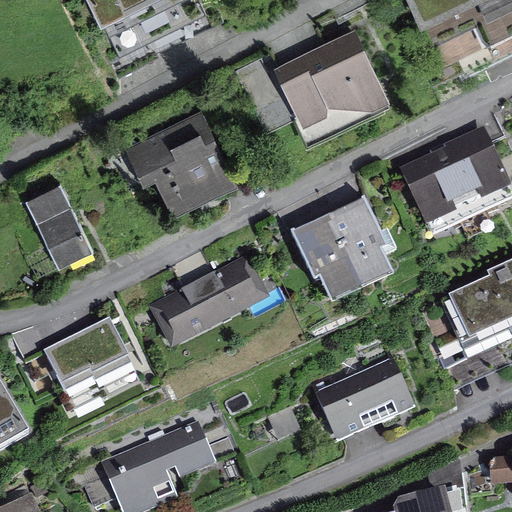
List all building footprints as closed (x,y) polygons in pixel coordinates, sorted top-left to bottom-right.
[(108,53),(202,9),(197,0),(109,0),(88,10),(108,53)] [(511,0),(405,0),(441,73),(459,65),(464,76),(511,52),(511,0)] [(272,70),(308,145),(392,106),(356,30),(272,70)] [(200,111),(125,148),(144,186),(155,181),(173,218),(237,187),(200,111)] [(481,135),(397,171),(423,231),(507,195),(481,135)] [(60,188),(28,203),(59,265),(90,249),(60,188)] [(330,223),(362,291),(388,278),(376,253),(384,249),(364,207),(330,223)] [(336,303),(362,291),(330,223),(294,239),(316,285),(326,281),(336,303)] [(246,257),(148,307),(172,352),(269,302),(246,257)] [(489,281),(448,300),(472,350),(510,332),(511,335),(511,263),(486,275),(489,281)] [(110,324),(45,356),(70,407),(135,375),(110,324)] [(392,360),(313,394),(334,444),(414,410),(392,360)] [(0,457),(30,441),(0,385),(0,457)] [(198,422),(102,463),(122,511),(150,511),(178,500),(173,488),(217,469),(198,422)] [(511,461),(489,462),(491,488),(511,486),(511,455),(511,456),(511,461)] [(399,511),(449,511),(444,492),(403,504),(399,511)] [(36,511),(29,497),(0,511),(36,511)]
